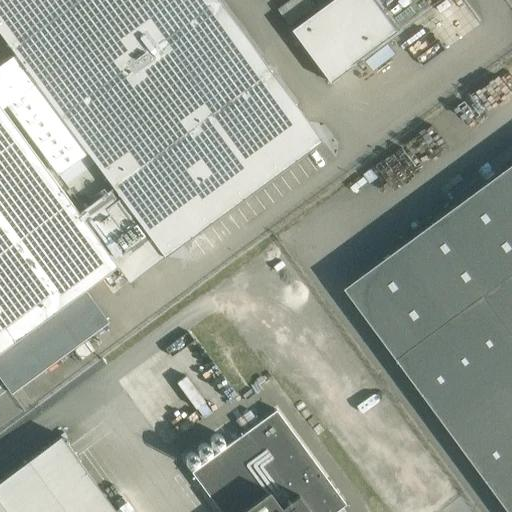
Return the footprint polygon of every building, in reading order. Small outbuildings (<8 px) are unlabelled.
[(0,0),(0,376),(12,392),(109,320),(85,289),(118,265),(131,283),(323,141),(219,0),(0,0)] [(379,0),(330,0),(292,28),(331,80),(401,29),(379,0)] [(511,164),(347,286),(511,509),(511,164)] [(248,430),(192,471),(221,511),(335,511),(347,504),(277,409),(248,430)] [(118,511),(62,435),(0,480),(0,511),(118,511)]
